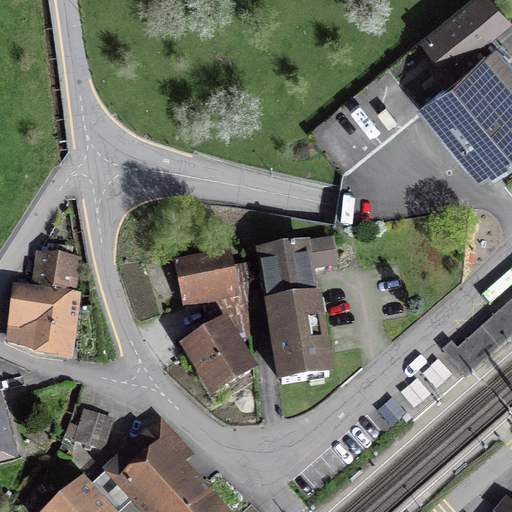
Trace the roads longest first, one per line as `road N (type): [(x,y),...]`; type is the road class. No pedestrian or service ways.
road 1 (residential): [(148,379),(213,442),(264,455),(313,428),(511,247)]
road 2 (tertiary): [(89,170),(163,170),(337,204),(466,234),(511,261)]
road 3 (residential): [(89,170),(116,307),(148,379)]
road 4 (tertiary): [(89,170),(67,0)]
road 5 (residential): [(0,348),(53,367),(148,379)]
road 6 (residential): [(0,284),(61,187),(89,170)]
